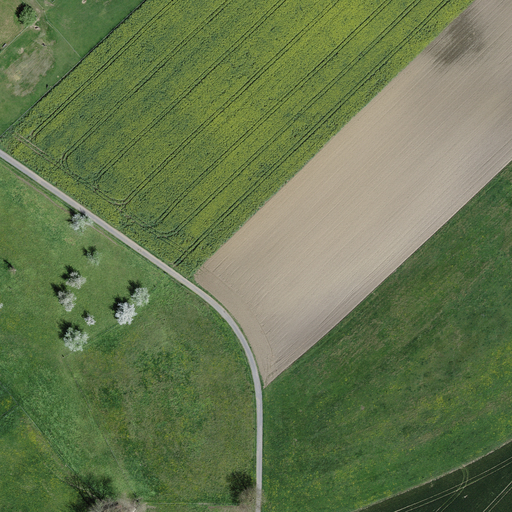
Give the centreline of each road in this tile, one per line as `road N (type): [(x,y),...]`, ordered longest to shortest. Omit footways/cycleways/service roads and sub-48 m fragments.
road 1 (unclassified): [(213,303),(0,153)]
road 2 (track): [(213,303),(241,337),(255,375),(257,511)]
